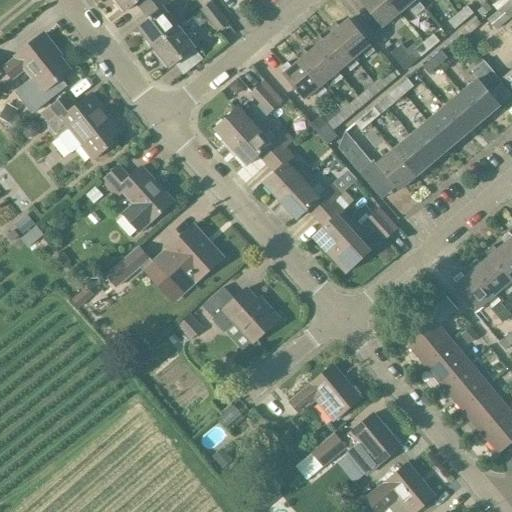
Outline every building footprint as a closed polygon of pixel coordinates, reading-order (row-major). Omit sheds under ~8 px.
[(137,4),(142,11),(156,0),(112,0),(115,3),(118,2),(126,12),(137,4)] [(148,20),(138,27),(153,46),(178,27),(164,9),(173,2),(171,0),(170,0),(156,0),(142,11),(149,19),(148,20)] [(400,14),(388,0),(362,0),(360,2),(383,29),(400,14)] [(425,9),(417,0),(388,0),(400,14),(407,7),(416,17),(425,9)] [(496,31),(511,16),(511,0),(506,0),(496,9),(498,11),(487,20),(496,31)] [(488,0),(496,9),(506,0),(488,0)] [(229,23),(212,1),(201,10),(218,33),(229,23)] [(473,14),(467,6),(458,14),(464,21),(473,14)] [(458,14),(448,22),(455,29),(464,21),(458,14)] [(354,59),(362,52),(367,58),(375,51),(349,19),(340,27),(336,22),(328,29),(332,34),(332,33),(354,59)] [(178,27),(153,46),(155,49),(153,52),(159,60),(163,58),(171,68),(196,49),(178,27)] [(45,33),(2,68),(13,81),(25,71),(32,79),(16,92),(33,113),(66,87),(60,79),(71,69),(61,57),(63,56),(45,33)] [(339,72),(346,66),(351,72),(359,65),(354,59),(332,33),(332,34),(324,40),(320,35),(312,42),(316,47),(338,73),(339,72)] [(433,34),(424,42),(430,50),(440,42),(433,34)] [(410,54),(402,45),(391,54),(405,71),(430,50),(424,42),(410,54)] [(344,78),(339,72),(338,73),(316,47),(308,54),(304,49),(296,56),(300,60),(322,86),(330,79),(336,85),(344,78)] [(448,59),(442,51),(432,59),(438,66),(448,59)] [(422,67),(428,74),(438,66),(432,59),(422,67)] [(305,100),(315,92),(320,97),(326,92),(322,86),(300,60),(292,67),(288,62),(280,69),(284,74),(283,74),(305,100)] [(477,79),(478,79),(500,105),(511,94),(503,83),(484,61),(471,72),(477,79)] [(394,67),(375,84),(381,91),(400,75),(394,67)] [(414,87),(407,79),(398,87),(405,95),(414,87)] [(478,79),(477,79),(461,93),(484,120),(501,105),(500,105),(478,79)] [(250,94),(260,104),(247,117),(239,108),(215,130),(231,148),(262,120),(263,120),(283,101),(265,81),(250,94)] [(358,97),(365,104),(381,91),(375,84),(358,97)] [(405,95),(398,87),(382,101),(388,109),(405,95)] [(122,131),(93,93),(77,105),(68,93),(41,114),(72,153),(81,146),(92,160),(115,143),(112,139),(122,131)] [(444,107),(467,134),(484,120),(461,93),(444,107)] [(349,105),(342,110),(349,118),(365,104),(358,97),(349,105)] [(388,109),(382,101),(365,115),(371,123),(388,109)] [(427,121),(450,148),(467,134),(444,107),(427,121)] [(342,110),(342,111),(327,123),(324,120),(313,129),(327,145),(337,136),(333,131),(349,118),(342,110)] [(371,123),(365,115),(355,123),(361,131),(371,123)] [(262,120),(231,148),(248,165),(258,156),(266,165),(286,147),(287,147),(294,140),(284,129),(277,136),(271,129),(263,120),(262,120)] [(411,135),(433,162),(450,148),(427,121),(411,135)] [(372,163),(345,132),(338,149),(360,174),(372,163)] [(394,149),(417,176),(433,162),(411,135),(394,149)] [(296,171),(288,163),(295,157),(287,147),(286,147),(266,165),(274,174),(264,184),(281,201),(311,174),(302,165),(296,171)] [(417,176),(394,149),(377,164),(399,191),(417,176)] [(139,233),(151,223),(173,202),(141,167),(130,177),(119,165),(101,181),(117,199),(124,193),(133,204),(122,214),(139,233)] [(311,174),(281,201),(297,219),(308,209),(316,219),(335,201),(336,202),(344,195),(333,184),(326,190),(319,183),(311,174)] [(314,238),(330,255),(360,227),(359,227),(336,202),(335,201),(316,219),(324,228),(314,238)] [(383,239),(397,226),(395,223),(380,208),(366,220),(376,231),(383,239)] [(26,250),(47,235),(33,214),(11,229),(26,250)] [(362,243),(376,231),(366,220),(365,221),(359,227),(360,227),(330,255),(346,273),(370,252),(362,243)] [(183,294),(222,259),(211,248),(214,245),(195,224),(153,261),(183,294)] [(511,235),(509,232),(501,239),(505,243),(506,243),(511,250),(511,235)] [(511,250),(506,243),(505,243),(497,250),(493,245),(485,252),(489,257),(490,256),(511,282),(511,281),(511,250)] [(139,248),(107,275),(117,286),(149,260),(139,248)] [(495,296),(496,295),(504,288),(509,294),(511,291),(511,283),(511,282),(490,256),(489,257),(481,263),(477,259),(469,266),(473,270),(495,296)] [(479,309),(488,302),(493,308),(501,301),(496,295),(495,296),(473,270),(465,277),(461,272),(453,279),(479,309)] [(224,332),(234,323),(253,344),(281,318),(261,297),(258,299),(248,288),(235,299),(225,288),(203,307),(214,319),(213,320),(224,332)] [(178,326),(191,341),(204,329),(191,315),(178,326)] [(424,364),(452,341),(433,318),(405,341),(424,364)] [(511,331),(499,342),(505,350),(510,346),(511,344),(511,331)] [(443,386),(471,363),(452,341),(424,364),(443,386)] [(461,409),(489,385),(471,363),(443,386),(461,409)] [(300,414),(315,401),(332,422),(339,416),(362,398),(334,365),(290,402),(300,414)] [(480,431),(507,407),(489,385),(461,409),(480,431)] [(235,404),(217,419),(225,427),(242,413),(235,404)] [(511,412),(507,407),(480,431),(499,454),(511,442),(511,412)] [(379,464),(401,446),(374,413),(341,441),(334,433),(310,452),(324,468),(345,451),(367,477),(380,466),(379,464)] [(408,463),(380,486),(378,483),(363,495),(376,511),(385,511),(395,504),(401,511),(416,511),(436,496),(408,463)] [(251,504),(257,511),(260,511),(269,505),(270,498),(265,493),(251,504)]
